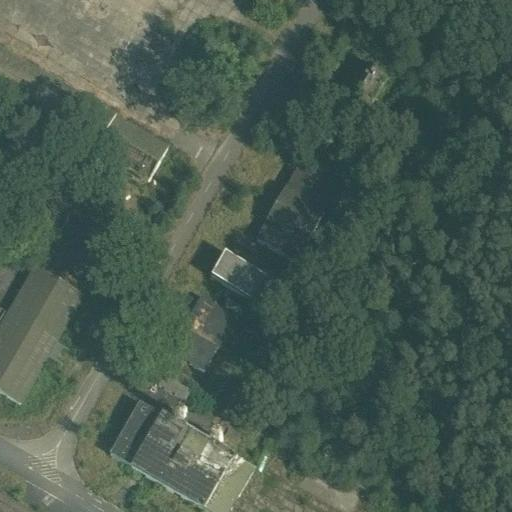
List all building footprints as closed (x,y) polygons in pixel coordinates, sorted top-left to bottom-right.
[(225,52),(209,43),(188,79),(204,89),(225,52)] [(115,120),(0,52),(0,98),(95,153),(115,120)] [(359,66),(342,96),(368,111),(386,81),(359,66)] [(168,150),(115,120),(95,153),(148,184),(168,150)] [(338,186),(302,165),(286,194),(284,193),(266,223),(268,224),(257,244),(293,265),(304,246),(306,247),(324,216),(322,215),(338,186)] [(67,180),(31,242),(47,252),(84,190),(67,180)] [(112,206),(89,246),(107,256),(130,217),(112,206)] [(265,280),(225,257),(211,280),(251,303),(265,280)] [(35,271),(0,331),(0,395),(20,407),(82,298),(35,271)] [(201,301),(169,354),(203,374),(235,320),(201,301)] [(190,393),(163,377),(157,387),(184,403),(190,393)] [(204,511),(234,461),(140,406),(109,458),(202,511),(204,511)] [(234,461),(204,511),(230,511),(254,472),(234,461)]
